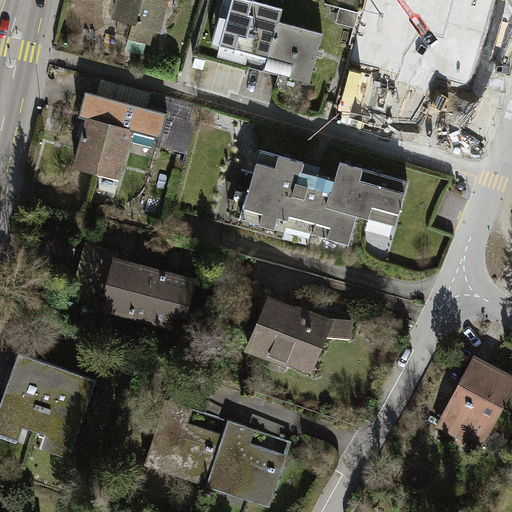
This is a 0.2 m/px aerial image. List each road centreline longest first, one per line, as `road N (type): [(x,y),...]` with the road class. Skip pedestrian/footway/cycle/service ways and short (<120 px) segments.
road 1 (residential): [(17,36),(72,63),(496,178)]
road 2 (residential): [(455,286),(329,511)]
